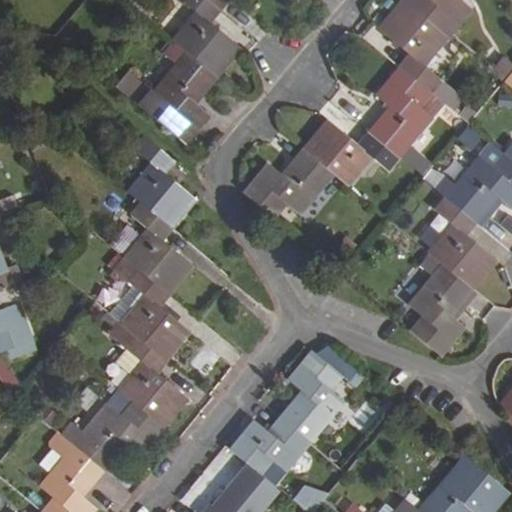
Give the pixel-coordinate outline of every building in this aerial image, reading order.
[(172,39),(186,51),(216,75),(240,47),(210,21),(220,10),(207,0),(182,0),(196,10),(172,39)] [(207,0),(220,10),(227,0),(207,0)] [(447,36),(403,0),(380,29),(410,54),(400,65),(431,91),(440,79),(423,65),(447,36)] [(470,8),(460,0),(403,0),(447,36),(470,8)] [(116,86),(138,104),(184,142),(207,114),(195,102),(216,75),(186,51),(172,39),(162,52),(176,63),(153,92),(128,72),(116,86)] [(490,72),(502,81),(511,66),(511,63),(502,56),(490,72)] [(390,106),(368,132),(398,157),(432,116),(419,105),(431,91),(400,65),(376,95),(390,106)] [(327,119),(304,147),(333,173),(347,184),(372,155),(388,169),(398,157),(368,132),(359,144),(327,119)] [(126,191),(140,203),(170,227),(193,199),(163,172),(171,162),(174,158),(144,135),(134,148),(150,162),(126,191)] [(268,163),(245,192),(275,217),(286,203),(300,213),(333,173),(304,147),(281,174),(268,163)] [(417,150),(406,159),(419,175),(430,167),(417,150)] [(492,167),(479,155),(445,196),(474,221),(496,195),(511,206),(511,204),(511,158),(505,152),(492,167)] [(451,223),(428,251),(442,263),(472,288),(496,259),(464,233),(474,221),(445,196),(435,209),(451,223)] [(148,229),(124,257),(137,268),(168,293),(191,265),(160,239),(170,227),(140,203),(130,215),(148,229)] [(463,326),(450,314),(472,288),(442,263),(408,303),(422,315),(411,330),(440,354),(463,326)] [(144,294),(120,323),(135,335),(165,360),(189,331),(158,305),(168,293),(137,268),(127,280),(144,294)] [(19,304),(1,310),(0,307),(0,349),(31,339),(19,304)] [(125,347),(142,362),(118,389),(132,401),(162,426),(186,398),(154,372),(165,360),(135,335),(125,347)] [(278,416),(308,442),(342,401),(328,390),(341,376),(349,382),(358,373),(329,349),(320,359),(311,351),(287,379),(300,389),(278,416)] [(0,356),(0,379),(9,394),(20,387),(1,356),(0,356)] [(511,387),(499,403),(511,413),(511,387)] [(120,415),(107,403),(73,444),(103,469),(125,444),(139,455),(162,426),(132,401),(120,415)] [(252,420),(229,448),(259,473),(271,460),(284,471),(308,442),(278,416),(265,431),(252,420)] [(91,511),(95,508),(81,496),(103,469),(73,444),(39,486),(53,497),(41,511),(40,511),(91,511)] [(206,476),(219,488),(198,511),(250,511),(262,500),(247,487),(259,473),(229,448),(206,476)] [(463,455),(415,510),(417,511),(464,511),(468,509),(471,511),(487,511),(505,491),(463,455)] [(317,511),(325,491),(302,482),(294,503),(317,511)] [(417,511),(415,510),(402,500),(392,511),(383,504),(376,511),(417,511)] [(40,511),(41,511),(40,511),(12,511),(0,501),(0,511),(40,511)]
